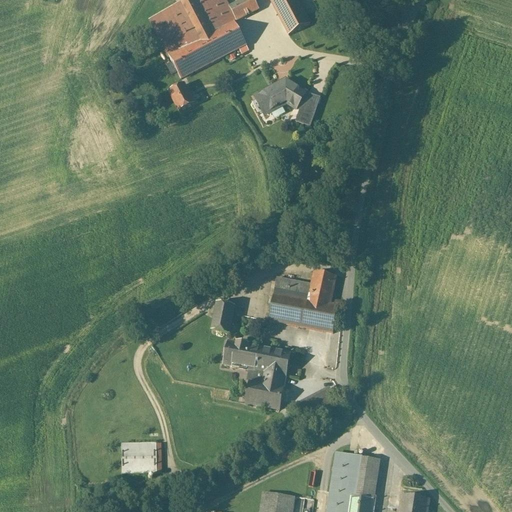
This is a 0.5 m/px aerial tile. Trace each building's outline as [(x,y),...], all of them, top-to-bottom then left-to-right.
[(190,0),(178,7),(197,43),(214,34),(196,0),(190,0)] [(196,0),(214,34),(234,23),(237,22),(230,8),(225,0),(196,0)] [(245,0),(230,8),(237,22),(259,11),(253,0),(245,0)] [(310,25),(297,0),(269,0),(289,36),(310,25)] [(178,7),(150,21),(169,58),(197,43),(178,7)] [(197,43),(169,58),(173,65),(177,73),(181,81),(239,50),(245,47),(246,47),(234,23),(214,34),(197,43)] [(245,47),(239,50),(242,56),(248,52),(245,47)] [(177,73),(173,65),(168,68),(172,76),(177,73)] [(286,81),(255,98),(265,117),(287,105),(296,111),(297,110),(306,96),(307,95),(286,81)] [(184,86),(169,94),(180,114),(194,106),(184,86)] [(306,96),(297,110),(302,114),(301,119),(298,118),(296,124),(311,128),(320,100),(306,96)] [(312,287),(277,280),(269,322),(333,335),(338,307),(330,306),(336,278),(314,274),(312,287)] [(235,308),(217,305),(212,332),(229,336),(235,308)] [(290,355),(227,343),(223,367),(249,372),(286,378),(290,355)] [(286,378),(249,372),(247,382),(249,383),(245,405),(280,411),(286,378)] [(329,388),(294,407),(297,414),(303,425),(338,406),(329,388)] [(157,444),(121,445),(121,478),(157,476),(157,444)] [(334,511),(373,511),(384,453),(338,445),(327,511),(334,511)] [(296,511),(299,499),(265,494),(262,511),(296,511)] [(428,511),(430,500),(400,495),(397,511),(428,511)]
